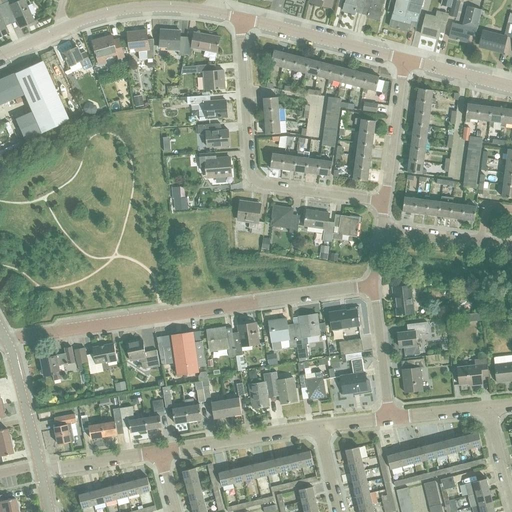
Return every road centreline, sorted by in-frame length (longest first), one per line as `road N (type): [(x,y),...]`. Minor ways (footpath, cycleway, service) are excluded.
road 1 (residential): [(5,340),(372,284)]
road 2 (residential): [(240,18),(253,180),(385,202)]
road 3 (residential): [(405,60),(240,18)]
road 4 (residential): [(161,452),(318,427)]
road 5 (residential): [(215,12),(144,7),(64,28)]
road 6 (residential): [(385,202),(405,60)]
road 7 (residential): [(389,415),(372,284)]
road 8 (unclassified): [(39,466),(5,340)]
road 9 (residential): [(39,466),(161,452)]
